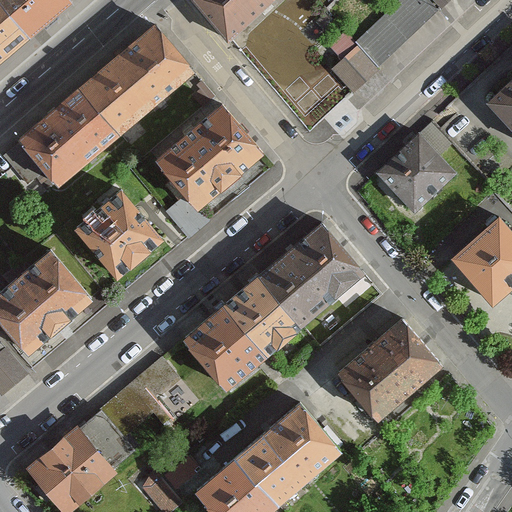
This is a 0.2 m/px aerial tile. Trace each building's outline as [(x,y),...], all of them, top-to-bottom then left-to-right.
[(68,0),(0,0),(0,5),(31,43),(74,7),(68,0)] [(191,0),(232,43),(277,0),(191,0)] [(435,6),(428,0),(397,0),(357,38),(378,60),(435,6)] [(0,5),(0,69),(31,43),(0,5)] [(196,75),(155,26),(79,89),(120,139),(196,75)] [(355,45),(333,65),(355,89),(377,69),(355,45)] [(511,83),(491,104),(511,126),(511,83)] [(120,139),(79,89),(16,142),(58,192),(120,139)] [(267,160),(222,107),(155,164),(200,217),(267,160)] [(457,176),(420,135),(376,175),(414,216),(457,176)] [(167,246),(121,193),(76,232),(122,285),(167,246)] [(511,296),(511,232),(502,221),(455,262),(496,310),(511,296)] [(323,226),(258,278),(304,332),(367,279),(323,226)] [(51,254),(0,297),(0,325),(28,358),(94,303),(51,254)] [(304,332),(258,278),(224,307),(270,362),(304,332)] [(270,362),(224,307),(182,343),(228,397),(270,362)] [(444,367),(403,320),(339,377),(380,423),(444,367)] [(162,356),(129,386),(168,431),(180,422),(161,400),(182,382),(162,356)] [(129,386),(82,426),(121,472),(168,431),(129,386)] [(344,456),(301,407),(237,463),(280,511),(344,456)] [(82,426),(27,471),(60,511),(74,511),(121,472),(82,426)] [(280,511),(237,463),(197,498),(209,511),(280,511)]
